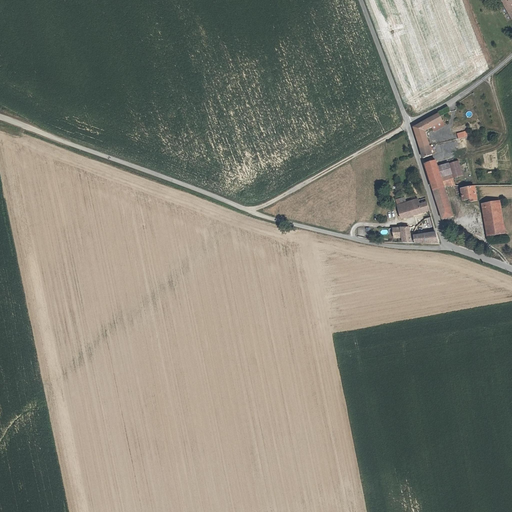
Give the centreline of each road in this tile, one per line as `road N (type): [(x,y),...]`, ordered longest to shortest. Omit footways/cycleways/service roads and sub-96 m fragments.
road 1 (unclassified): [(0,117),(268,217),(362,241),(447,247)]
road 2 (track): [(251,211),(406,125)]
road 3 (unclassified): [(406,125),(358,0)]
road 4 (unclassified): [(447,247),(406,125)]
road 5 (unclassified): [(406,125),(511,56)]
